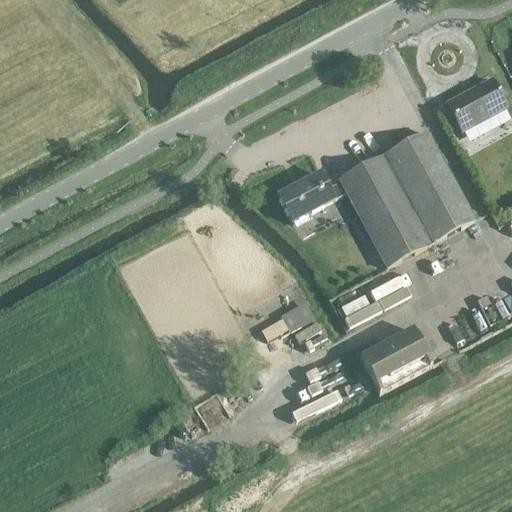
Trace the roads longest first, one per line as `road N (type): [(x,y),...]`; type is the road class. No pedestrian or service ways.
road 1 (tertiary): [(0,218),(416,0)]
road 2 (unknown): [(378,48),(471,207),(482,252),(455,286),(328,360)]
